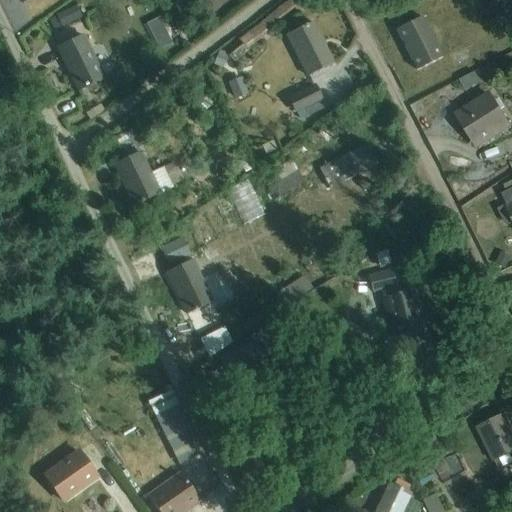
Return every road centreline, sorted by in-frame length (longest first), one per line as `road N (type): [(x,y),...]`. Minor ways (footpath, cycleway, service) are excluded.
road 1 (residential): [(0,22),(77,196),(232,503)]
road 2 (track): [(344,0),(511,330)]
road 3 (track): [(59,155),(266,0)]
